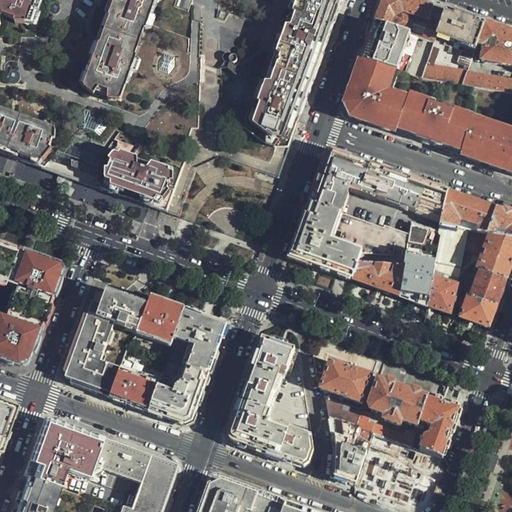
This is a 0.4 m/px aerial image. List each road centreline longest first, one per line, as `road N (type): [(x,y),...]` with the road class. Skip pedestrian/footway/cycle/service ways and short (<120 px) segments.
road 1 (unknown): [(75,67),(263,139),(299,49)]
road 2 (unknown): [(19,160),(140,207),(156,205),(182,147)]
road 3 (residential): [(511,194),(320,126)]
road 4 (primary): [(297,305),(487,374)]
road 5 (residential): [(297,305),(324,458),(311,491)]
road 6 (residential): [(259,292),(320,126)]
road 7 (primary): [(94,230),(259,292)]
road 8 (residential): [(36,395),(94,230)]
road 9 (residential): [(200,452),(36,395)]
road 10 (secondary): [(200,452),(259,292)]
road 11 (unknown): [(182,147),(66,104),(75,67)]
road 12 (residential): [(487,374),(440,511)]
road 13 (residential): [(320,126),(364,0)]
road 14 (unknown): [(299,49),(177,0)]
